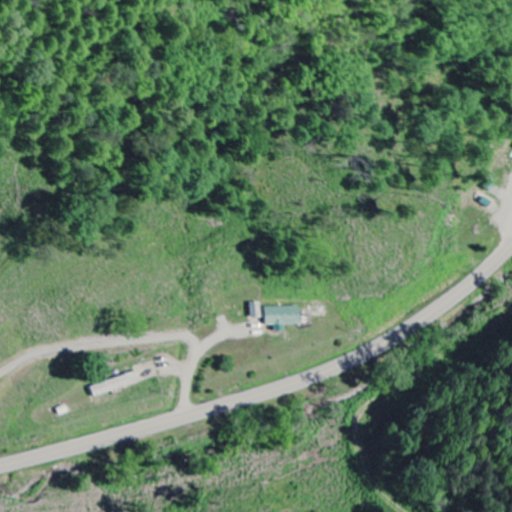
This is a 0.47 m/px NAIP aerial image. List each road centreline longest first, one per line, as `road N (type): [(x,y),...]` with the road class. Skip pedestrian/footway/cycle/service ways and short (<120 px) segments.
road 1 (secondary): [(0,466),(329,370),(410,328),(511,246)]
road 2 (residential): [(176,419),(190,340),(181,329),(37,344),(0,363)]
